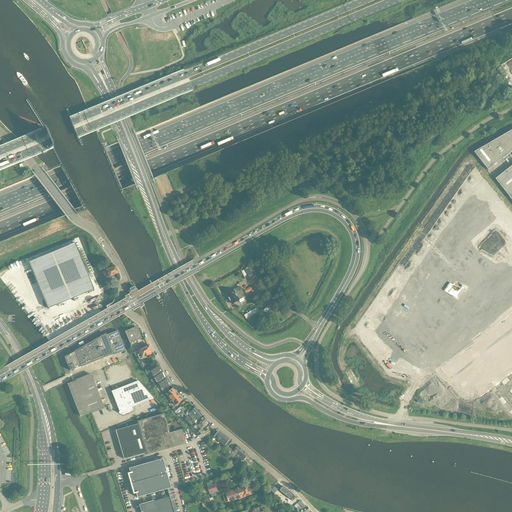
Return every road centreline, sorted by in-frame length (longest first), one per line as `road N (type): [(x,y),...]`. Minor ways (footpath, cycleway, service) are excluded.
road 1 (motorway): [(0,229),(511,15)]
road 2 (motorway): [(499,0),(0,207)]
road 3 (primary): [(317,329),(349,275),(356,245),(343,219),(307,208),(0,379)]
road 4 (unclassified): [(314,511),(180,387),(120,300),(125,279),(118,262),(0,130)]
road 5 (primary): [(0,165),(393,0)]
road 6 (primary): [(367,0),(0,154)]
road 7 (secondary): [(0,328),(36,401),(41,500)]
road 8 (secondary): [(57,479),(46,409),(1,322)]
road 9 (primary): [(163,234),(203,323),(244,363)]
road 10 (primary): [(163,234),(108,91)]
road 11 (primary): [(252,353),(204,307),(163,234)]
road 12 (secondary): [(267,380),(281,399),(302,398),(356,423),(400,426)]
